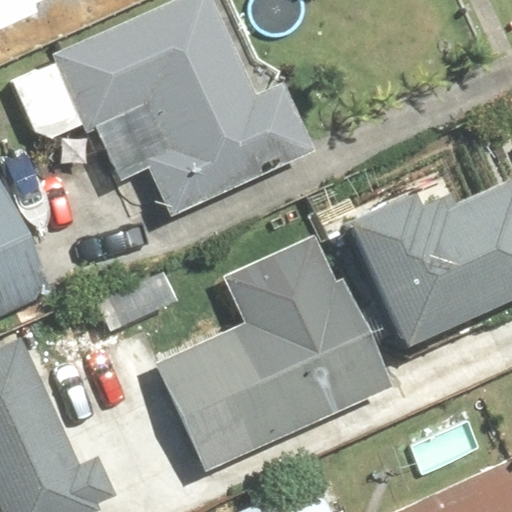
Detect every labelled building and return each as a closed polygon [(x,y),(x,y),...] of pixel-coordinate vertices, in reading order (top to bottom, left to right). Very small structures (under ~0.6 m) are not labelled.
[(227,0),(138,0),(8,57),(45,140),(119,108),(169,221),(300,163),(227,0)] [(102,0),(34,0),(47,26),(102,0)] [(12,163),(0,168),(0,289),(57,264),(12,163)] [(511,172),(371,230),(418,345),(511,307),(511,172)] [(232,323),(160,357),(210,464),(393,378),(323,229),(212,281),(232,323)] [(105,511),(47,355),(0,371),(0,511),(105,511)] [(511,511),(511,455),(384,511),(511,511)] [(340,511),(321,468),(221,511),(340,511)]
